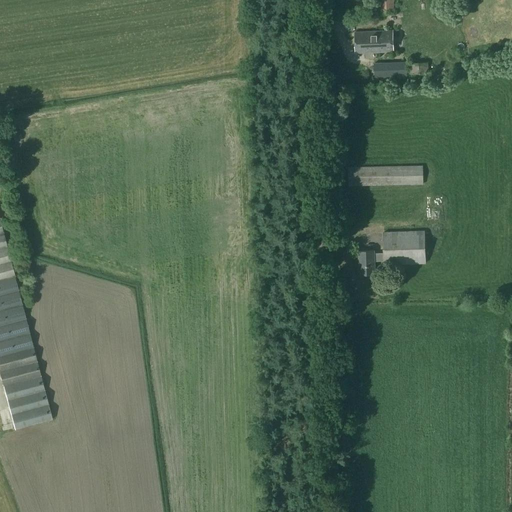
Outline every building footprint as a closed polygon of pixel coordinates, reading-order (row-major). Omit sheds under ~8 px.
[(378,0),(379,14),(395,13),(393,0),(378,0)] [(355,53),(393,52),(392,32),(354,33),(355,53)] [(374,78),(407,76),(406,62),(375,64),(374,78)] [(428,62),(409,63),(410,74),(428,73),(428,62)] [(348,186),(423,185),(423,166),(348,168),(348,186)] [(0,374),(3,386),(15,430),(51,420),(0,219),(0,374)] [(384,266),(426,264),(425,231),(383,232),(383,253),(374,253),(374,251),(358,252),(359,275),(375,274),(374,262),(384,261),(384,266)]
